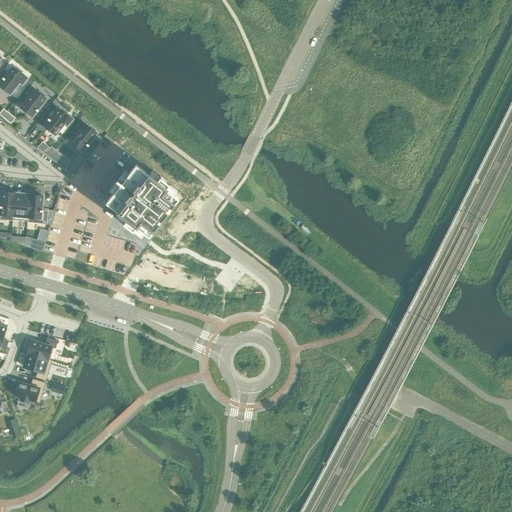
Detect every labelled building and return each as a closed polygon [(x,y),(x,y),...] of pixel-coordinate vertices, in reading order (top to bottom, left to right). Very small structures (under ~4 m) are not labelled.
[(3,79),(0,83),(0,85),(10,94),(19,82),(22,84),(27,78),(20,73),(21,72),(16,67),(14,68),(13,67),(4,78),(3,77),(2,78),(3,79)] [(30,95),(21,107),(32,116),(37,111),(38,111),(39,110),(37,109),(46,98),(44,97),(46,96),(40,91),(39,92),(32,88),(28,93),(30,95)] [(49,120),(44,126),(55,135),(65,123),(67,125),(72,119),(66,114),(67,113),(61,108),(60,109),(58,108),(50,119),(48,118),(48,119),(49,120)] [(7,111),(2,117),(6,120),(11,114),(7,111)] [(81,130),(71,142),(82,151),(87,145),(88,146),(89,145),(88,144),(96,133),(95,132),(96,130),(90,126),(89,127),(82,122),(78,128),(81,130)] [(136,164),(106,202),(126,218),(123,223),(133,231),(136,226),(148,236),(162,219),(165,215),(178,198),(166,188),(170,184),(160,176),(156,180),(136,164)] [(0,205),(0,207),(1,208),(0,214),(0,219),(13,221),(13,220),(12,220),(15,194),(16,193),(15,193),(15,191),(9,191),(9,193),(2,192),(1,206),(0,205)] [(15,194),(12,220),(13,220),(27,221),(30,195),(31,191),(25,191),(25,195),(15,194)] [(27,221),(27,222),(46,224),(48,210),(41,209),(43,196),(30,195),(27,221)] [(37,240),(34,249),(42,251),(45,242),(37,240)] [(0,323),(0,352),(5,354),(8,341),(2,339),(6,326),(0,323)] [(31,340),(27,353),(52,361),(52,360),(50,360),(53,348),(56,348),(58,341),(47,338),(45,344),(31,340)] [(27,353),(23,367),(37,371),(35,377),(46,381),(52,361),(27,353)] [(16,384),(14,392),(16,393),(15,396),(21,397),(20,399),(28,402),(29,400),(39,403),(45,383),(32,379),(30,385),(19,382),(18,385),(16,384)] [(8,421),(14,438),(21,436),(15,418),(8,421)]
